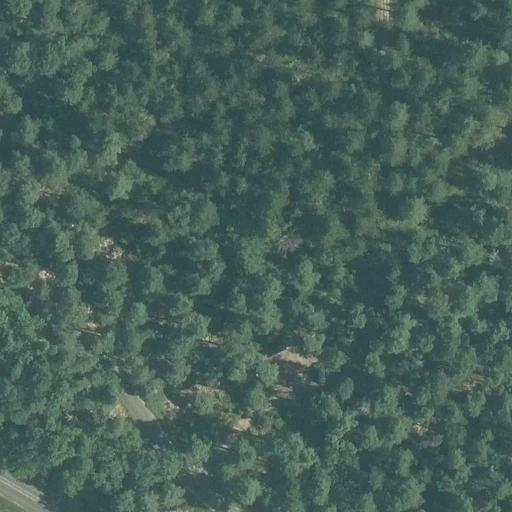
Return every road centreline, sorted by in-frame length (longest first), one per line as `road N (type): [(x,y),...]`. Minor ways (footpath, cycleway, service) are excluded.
road 1 (track): [(383,0),(376,270),(189,479)]
road 2 (track): [(370,280),(85,127),(72,104),(94,0)]
road 3 (unclassified): [(225,511),(170,457),(95,360),(48,324),(0,304)]
road 4 (track): [(511,134),(376,270)]
